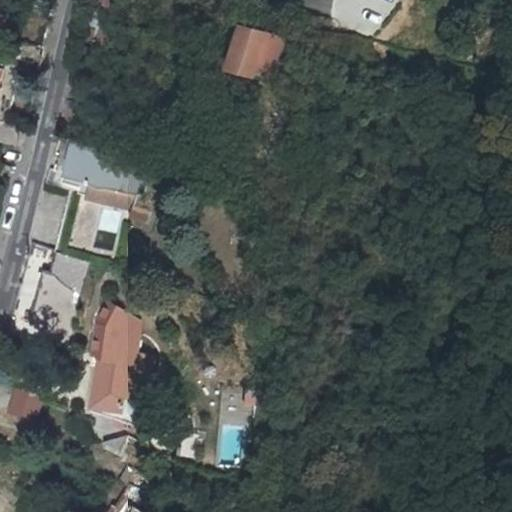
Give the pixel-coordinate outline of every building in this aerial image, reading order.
[(86,0),(124,9),(125,0),(86,0)] [(44,49),(48,25),(21,20),(16,44),(44,49)] [(286,40),(243,27),(231,68),(253,75),(255,70),(275,76),(286,40)] [(94,62),(100,64),(120,32),(102,29),(94,62)] [(8,64),(39,70),(40,67),(44,49),(16,44),(13,44),(12,47),(8,64)] [(0,122),(0,145),(16,146),(17,123),(0,122)] [(78,177),(74,192),(56,251),(88,260),(106,201),(110,187),(154,199),(163,168),(87,146),(78,177)] [(106,201),(150,215),(154,199),(110,187),(106,201)] [(149,218),(166,224),(167,220),(171,205),(154,199),(150,215),(149,218)] [(200,250),(185,247),(181,267),(195,270),(200,250)] [(46,324),(42,341),(53,344),(52,348),(69,352),(82,307),(93,310),(101,265),(88,260),(56,251),(50,274),(42,272),(30,319),(46,324)] [(141,313),(109,307),(98,325),(93,357),(107,360),(99,409),(121,412),(120,425),(142,435),(157,352),(143,349),(144,343),(137,342),(141,313)] [(141,313),(137,342),(144,343),(148,315),(141,313)] [(17,349),(3,343),(0,351),(0,374),(8,379),(17,349)] [(37,421),(45,395),(15,386),(7,411),(37,421)] [(262,409),(263,397),(250,396),(250,408),(262,409)] [(80,430),(115,447),(122,433),(86,416),(80,430)] [(201,469),(201,439),(187,438),(185,463),(190,466),(201,469)] [(141,511),(142,511),(147,498),(153,501),(157,494),(134,482),(118,508),(111,508),(108,511),(141,511)]
